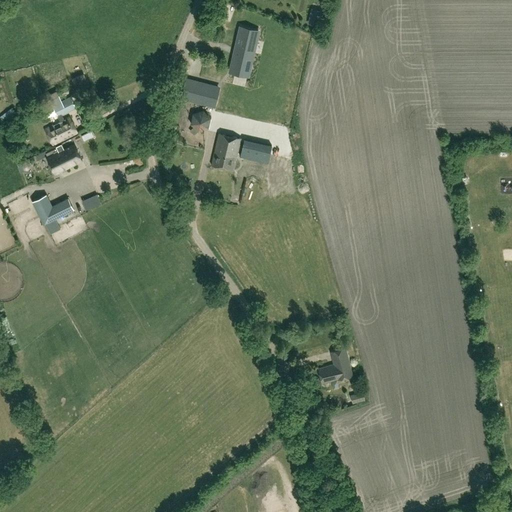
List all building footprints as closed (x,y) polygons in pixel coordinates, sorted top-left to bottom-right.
[(249,69),(258,30),(241,26),(232,65),(249,69)] [(83,73),(72,77),(77,89),(88,85),(83,73)] [(219,87),(197,82),(193,100),(214,104),(219,87)] [(77,132),(70,117),(64,120),(61,114),(76,107),(70,96),(62,100),(59,95),(50,99),(53,105),(61,121),(45,129),(53,144),(77,132)] [(0,114),(5,124),(14,120),(9,110),(0,114)] [(191,123),(199,130),(208,127),(211,117),(203,111),(194,114),(191,123)] [(211,164),(234,169),(236,162),(239,163),(237,170),(247,173),(259,123),(249,121),(240,158),(236,157),(241,138),(219,133),(211,164)] [(59,152),(47,157),(55,174),(82,160),(74,144),(64,149),(62,144),(56,146),(59,152)] [(88,164),(101,159),(97,148),(84,153),(88,164)] [(491,164),(501,164),(500,153),(491,154),(491,164)] [(44,224),(74,209),(68,198),(52,206),(46,194),(33,201),(44,224)] [(494,238),(493,228),(485,229),(486,239),(494,238)] [(482,249),(482,258),(492,257),(491,248),(482,249)] [(487,299),(498,299),(498,288),(487,288),(487,299)] [(492,326),(501,325),(501,316),(491,316),(492,326)] [(331,351),(334,364),(319,368),(323,382),(337,379),(353,375),(346,347),(331,351)] [(509,376),(511,367),(501,364),(499,373),(509,376)] [(362,392),(350,395),(352,404),(365,401),(362,392)]
